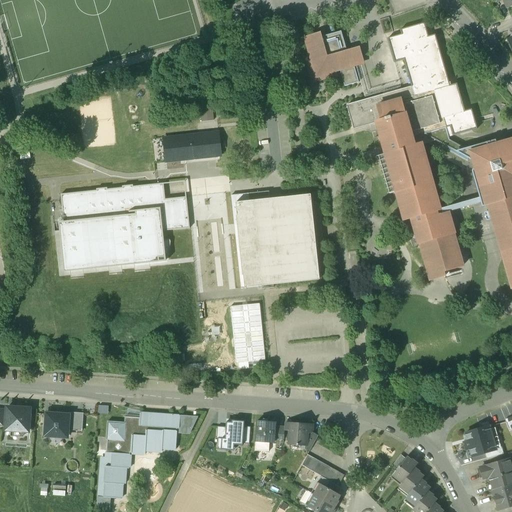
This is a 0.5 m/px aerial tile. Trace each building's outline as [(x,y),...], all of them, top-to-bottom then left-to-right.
[(511,0),(503,0),(506,8),(511,5),(511,0)] [(436,40),(427,42),(426,39),(428,38),(424,23),(400,30),(401,35),(387,39),(394,63),(404,60),(411,87),(347,105),(354,130),(376,123),(383,146),(385,145),(388,153),(379,156),(390,194),(396,192),(405,220),(412,218),(414,224),(413,224),(419,244),(424,242),(449,235),(454,233),(449,214),(437,217),(437,216),(436,211),(440,210),(440,209),(435,190),(430,192),(429,188),(433,187),(428,167),(423,168),(422,165),(427,164),(421,145),(419,136),(450,127),(452,136),(453,136),(477,129),(471,110),(464,112),(456,84),(449,86),(436,40)] [(341,32),(321,37),(320,35),(319,34),(305,38),(306,39),(312,62),(307,63),(313,82),(332,77),(331,72),(340,70),(344,87),(359,83),(355,69),(350,52),(350,51),(347,52),(341,32)] [(211,46),(206,48),(209,58),(214,57),(211,46)] [(361,48),(350,51),(350,52),(355,69),(367,66),(361,48)] [(213,120),(212,109),(200,111),(202,122),(213,120)] [(4,125),(1,126),(3,138),(9,136),(7,125),(4,125)] [(511,140),(497,145),(496,140),(465,149),(449,140),(448,137),(452,136),(450,127),(419,136),(421,145),(435,141),(445,146),(444,148),(467,161),(468,159),(478,164),(474,172),(481,197),(482,198),(491,195),(492,200),(493,204),(495,210),(484,213),(487,222),(492,220),(501,252),(511,249),(511,140)] [(218,133),(163,139),(166,162),(221,156),(218,133)] [(96,191),(61,195),(64,222),(59,222),(64,272),(166,261),(166,257),(168,255),(169,253),(170,242),(170,240),(167,240),(164,241),(163,232),(190,229),(186,197),(165,200),(164,184),(133,187),(133,185),(122,186),(122,188),(107,190),(107,188),(96,189),(96,191)] [(269,192),(231,196),(234,218),(241,288),(319,281),(318,272),(326,272),(319,204),(311,205),(309,195),(270,199),(269,192)] [(481,197),(440,209),(440,210),(436,211),(437,216),(481,203),(492,200),(491,195),(482,198),(481,197)] [(449,235),(424,242),(425,246),(421,247),(429,276),(430,281),(444,277),(446,277),(444,272),(448,271),(463,266),(455,237),(450,239),(449,235)] [(511,249),(501,252),(511,289),(511,288),(511,249)] [(230,309),(236,365),(265,362),(259,306),(230,309)] [(30,409),(7,408),(6,416),(3,416),(4,410),(0,409),(0,425),(3,426),(3,421),(6,421),(5,430),(28,432),(30,409)] [(83,413),(69,412),(68,415),(69,416),(68,430),(82,431),(83,413)] [(140,418),(125,417),(124,423),(108,422),(106,440),(108,441),(107,453),(105,453),(105,454),(107,454),(107,458),(102,458),(100,488),(99,488),(97,511),(109,511),(110,498),(121,499),(122,485),(124,485),(125,469),(129,469),(130,455),(130,453),(131,453),(131,454),(145,455),(146,451),(162,452),(162,448),(176,449),(177,432),(177,429),(179,429),(180,416),(179,416),(141,414),(141,413),(140,413),(140,418)] [(63,414),(53,414),(47,414),(45,436),(67,438),(68,430),(69,416),(68,415),(63,415),(63,414)] [(196,417),(180,416),(179,429),(177,429),(177,432),(189,433),(196,417)] [(266,420),(263,420),(261,422),(257,422),(256,439),(260,439),(263,443),(269,443),(274,443),(274,440),(275,427),(275,423),(268,422),(266,420)] [(243,444),(244,427),(244,422),(232,421),(232,423),(226,422),(226,428),(225,439),(218,439),(217,451),(233,452),(234,445),(243,446),(243,444)] [(307,425),(290,424),(290,425),(290,432),(289,444),(297,445),(297,446),(298,446),(298,445),(305,445),(306,445),(307,433),(310,433),(310,426),(307,426),(307,425)] [(225,439),(226,428),(217,427),(216,439),(218,439),(225,439)] [(284,427),(275,427),(274,440),(284,440),(284,431),(284,427)] [(481,429),(465,434),(467,442),(463,443),(465,450),(469,449),(472,457),(484,453),(496,450),(496,449),(489,427),(481,429)] [(310,433),(307,433),(306,445),(305,445),(305,450),(309,451),(318,436),(312,433),(310,433)] [(256,451),(268,451),(269,443),(263,443),(260,439),(256,439),(256,451)] [(496,450),(484,453),(486,459),(503,454),(501,447),(496,449),(496,450)] [(313,458),(307,455),(302,465),(307,468),(313,458)] [(401,455),(393,464),(398,468),(405,459),(401,455)] [(398,468),(390,478),(400,486),(414,469),(417,465),(407,457),(405,459),(398,468)] [(318,461),(313,458),(307,468),(312,471),(318,461)] [(511,468),(509,459),(480,467),(483,479),(488,477),(492,491),(511,485),(511,468)] [(323,464),(318,461),(312,471),(317,474),(323,464)] [(328,467),(323,464),(317,474),(323,477),(328,467)] [(328,467),(323,477),(328,480),(334,470),(328,467)] [(423,477),(414,469),(400,486),(397,490),(406,498),(420,480),(423,477)] [(339,473),(334,470),(328,480),(329,481),(333,483),(339,473)] [(344,476),(339,473),(333,483),(338,486),(344,476)] [(430,488),(420,480),(406,498),(403,501),(413,509),(427,492),(430,488)] [(333,483),(329,481),(326,488),(336,494),(340,487),(338,486),(333,483)] [(326,488),(317,483),(311,494),(334,506),(340,496),(336,494),(326,488)] [(511,485),(492,491),(495,501),(511,495),(511,485)] [(437,500),(427,492),(413,509),(411,511),(427,511),(434,504),(437,500)] [(330,511),(334,506),(311,494),(305,504),(316,510),(318,511),(330,511)] [(511,495),(495,501),(498,510),(511,506),(511,495)]
